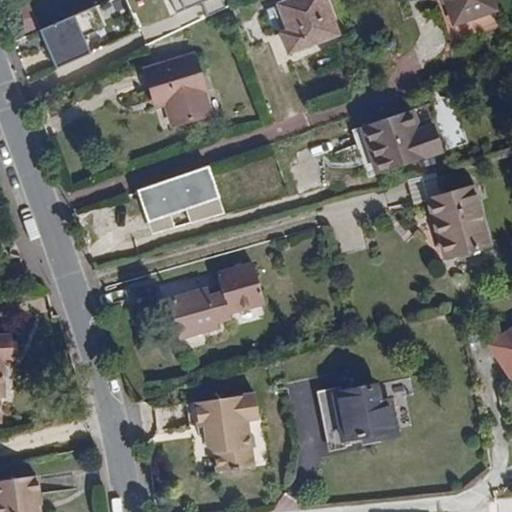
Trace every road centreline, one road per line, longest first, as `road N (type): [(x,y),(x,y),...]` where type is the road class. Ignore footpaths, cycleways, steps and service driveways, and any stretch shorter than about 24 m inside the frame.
road 1 (residential): [(0,64),(119,435),(129,511)]
road 2 (unknown): [(73,289),(396,193)]
road 3 (unknown): [(65,262),(320,157)]
